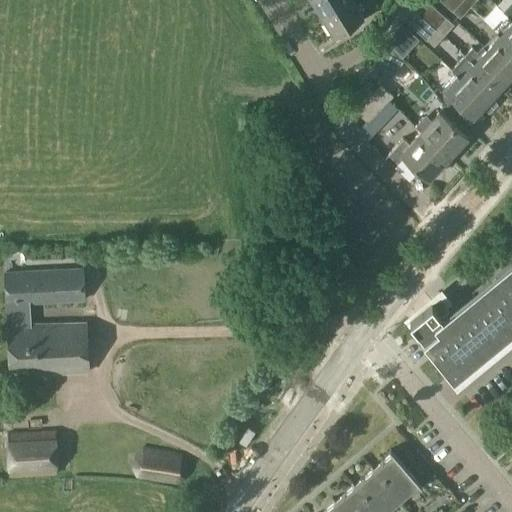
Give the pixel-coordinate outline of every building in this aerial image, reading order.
[(309,0),(319,15),(344,0),(309,0)] [(352,0),(344,0),(319,15),(333,39),(349,29),(348,26),(363,16),(352,0)] [(433,26),(443,14),(429,0),(418,12),(433,26)] [(460,17),(470,6),(463,0),(456,0),(450,7),(460,17)] [(423,36),(433,26),(418,12),(409,22),(423,36)] [(443,35),(448,39),(455,31),(450,27),(454,23),(443,14),(433,26),(443,35)] [(511,18),(510,17),(505,22),(501,18),(493,27),(496,31),(496,30),(511,44),(511,18)] [(423,36),(434,45),(443,35),(433,26),(423,36)] [(511,44),(496,30),(496,31),(483,44),(511,70),(511,44)] [(403,58),(411,49),(395,32),(389,43),(403,58)] [(405,59),(403,58),(389,43),(382,57),(381,57),(375,70),(386,80),(405,59)] [(511,80),(511,70),(483,44),(477,51),(472,47),(465,55),(500,87),(509,77),(511,80)] [(491,96),(500,87),(465,55),(452,68),(457,73),(456,74),(493,107),(498,102),(491,96)] [(489,112),(493,107),(456,74),(444,87),(446,90),(445,91),(473,116),(482,106),(489,112)] [(380,83),(355,110),(368,122),(394,95),(380,83)] [(421,132),(448,156),(466,136),(457,128),(463,123),(458,118),(456,120),(450,115),(447,119),(439,112),(421,132)] [(403,138),(387,155),(396,162),(404,154),(430,177),(448,156),(421,132),(410,144),(403,138)] [(439,295),(409,319),(453,373),(454,372),(451,368),(464,357),(468,361),(469,360),(465,356),(479,345),(482,349),(483,349),(480,344),(493,333),(497,337),(498,337),(494,332),(508,321),(511,326),(511,324),(509,321),(511,317),(511,263),(449,316),(446,311),(448,309),(446,305),(448,304),(441,296),(442,295),(438,291),(437,292),(439,295)] [(82,268),(6,272),(11,374),(88,371),(85,322),(29,324),(28,302),(84,299),(82,268)] [(511,442),(511,420),(501,430),(511,442)] [(8,438),(8,471),(9,471),(9,476),(57,474),(56,469),(58,469),(56,429),(8,432),(8,438)] [(132,468),(137,477),(178,483),(185,477),(187,463),(181,453),(143,447),(134,455),(132,468)] [(374,469),(400,499),(419,483),(394,452),(374,469)] [(377,511),(384,511),(400,499),(374,469),(355,485),(377,511)] [(344,511),(377,511),(355,485),(335,501),(344,511)] [(344,511),(335,501),(322,511),(344,511)]
